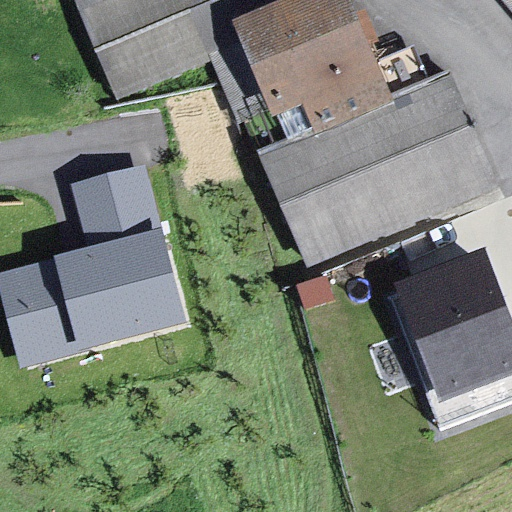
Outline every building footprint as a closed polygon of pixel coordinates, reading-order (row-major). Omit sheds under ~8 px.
[(240,0),(62,0),(108,108),(224,59),(211,28),(246,13),(240,0)] [(280,0),(246,13),(211,28),(224,59),(251,127),(287,112),(294,130),(375,98),(335,0),(280,0)] [(511,0),(486,0),(511,29),(511,0)] [(441,79),(243,164),(291,276),(489,192),(441,79)] [(0,290),(20,367),(188,323),(146,165),(73,184),(90,248),(0,271),(0,290)] [(511,322),(482,248),(393,283),(439,399),(511,369),(511,322)]
